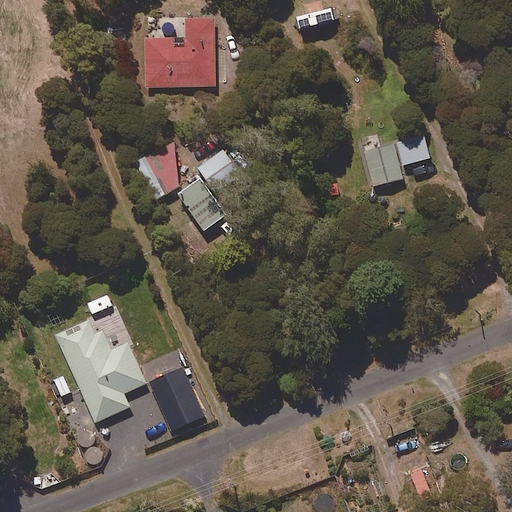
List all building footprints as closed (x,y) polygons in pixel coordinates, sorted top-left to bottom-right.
[(216,22),(187,23),(188,42),(147,43),(148,92),(218,90),(216,22)] [(431,162),(425,139),(366,155),(376,190),(403,183),(399,171),(431,162)] [(181,190),(176,148),(161,150),(162,158),(139,161),(140,171),(157,204),(181,190)] [(242,179),(224,154),(200,170),(217,196),(242,179)] [(228,220),(205,183),(182,197),(205,234),(228,220)] [(96,338),(90,324),(58,339),(98,427),(132,411),(126,397),(148,387),(130,347),(114,355),(104,334),(96,338)]
